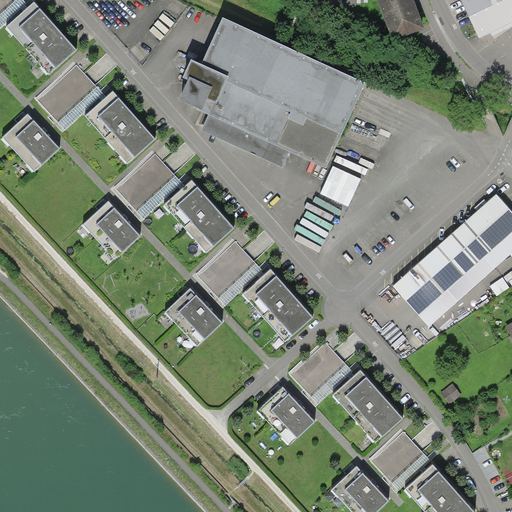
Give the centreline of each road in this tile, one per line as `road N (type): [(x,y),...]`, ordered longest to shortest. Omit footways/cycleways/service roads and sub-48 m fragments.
road 1 (track): [(294,511),(0,193)]
road 2 (residential): [(70,0),(343,307)]
road 3 (residential): [(343,307),(452,431),(494,511)]
road 4 (residential): [(501,158),(343,307)]
road 5 (residential): [(343,307),(214,423)]
